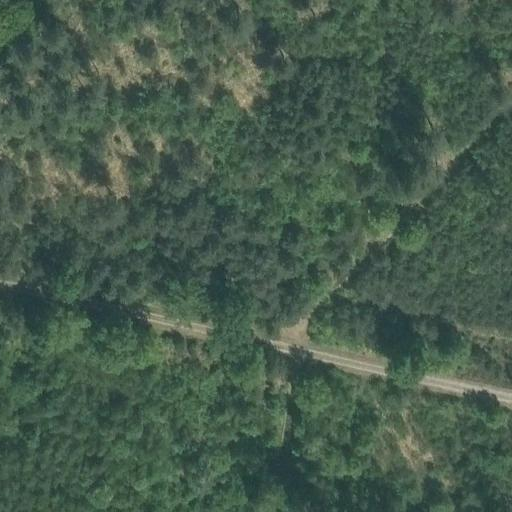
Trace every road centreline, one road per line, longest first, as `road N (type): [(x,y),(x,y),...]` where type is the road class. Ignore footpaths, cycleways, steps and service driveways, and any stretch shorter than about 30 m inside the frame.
road 1 (track): [(511,396),(0,283)]
road 2 (track): [(282,344),(289,419),(269,511)]
